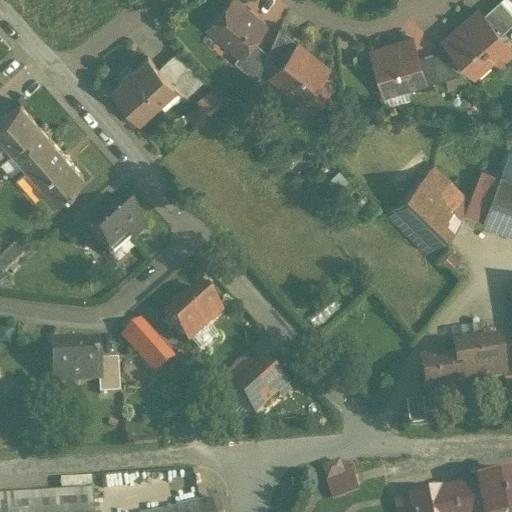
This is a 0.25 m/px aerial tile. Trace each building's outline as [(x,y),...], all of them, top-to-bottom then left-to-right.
[(265,24),(237,0),(227,0),(206,25),(239,53),(240,54),(252,39),(265,24)] [(511,12),(501,0),(496,0),(482,14),(499,33),(511,21),(511,12)] [(482,14),(477,9),(445,38),(473,70),(475,69),(479,75),(490,65),(485,60),(499,47),(505,54),(511,48),(499,33),(482,14)] [(298,42),(278,26),(267,52),(265,56),(277,66),(296,42),(298,43),(298,42)] [(411,37),(371,50),(382,88),(399,83),(400,87),(423,80),(424,79),(418,58),(411,37)] [(252,39),(240,54),(239,53),(233,60),(256,79),(265,56),(267,52),(252,39)] [(298,43),(296,42),(277,66),(270,74),(301,100),(305,94),(315,102),(330,85),(320,76),(327,67),(298,43)] [(440,51),(418,58),(424,79),(423,80),(424,83),(459,73),(440,51)] [(147,55),(132,69),(130,66),(120,74),(123,77),(111,88),(137,117),(173,85),(184,97),(199,83),(173,53),(158,67),(147,55)] [(51,138),(19,102),(0,118),(0,134),(24,162),(51,138)] [(51,138),(24,162),(46,187),(42,190),(52,202),(83,174),(51,138)] [(433,164),(385,211),(425,251),(473,203),(433,164)] [(511,178),(499,174),(481,220),(511,231),(511,178)] [(116,199),(84,228),(107,255),(126,238),(131,244),(145,231),(116,199)] [(13,247),(0,259),(0,276),(1,278),(23,257),(13,247)] [(196,289),(164,318),(188,345),(220,317),(196,289)] [(172,360),(140,324),(123,339),(155,375),(172,360)] [(97,343),(51,346),(53,385),(98,382),(100,382),(99,362),(97,343)] [(498,345),(453,352),(456,369),(458,387),(459,387),(503,381),(498,345)] [(244,358),(222,378),(232,390),(255,369),(244,358)] [(117,361),(99,362),(100,382),(98,382),(99,396),(120,394),(117,361)] [(449,362),(427,365),(422,372),(427,406),(461,401),(459,387),(458,387),(456,369),(450,370),(449,362)] [(232,390),(230,392),(254,419),(286,390),(261,364),(255,369),(232,390)] [(337,464),(323,470),(327,481),(342,476),(337,464)] [(462,494),(439,498),(439,497),(413,502),(408,497),(400,498),(397,505),(398,511),(511,511),(511,480),(461,491),(462,494)] [(0,500),(0,511),(92,511),(92,494),(0,500)] [(218,511),(216,501),(169,511),(218,511)]
